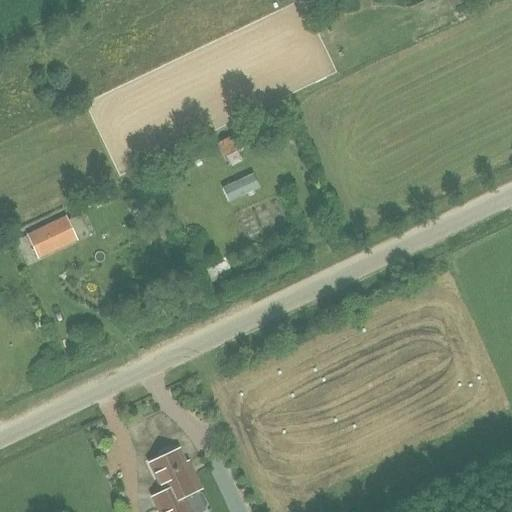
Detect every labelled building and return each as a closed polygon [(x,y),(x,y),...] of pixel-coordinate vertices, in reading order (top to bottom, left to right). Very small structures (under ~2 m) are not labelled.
[(237,140),(225,146),(231,158),(243,152),(237,140)] [(228,202),(259,188),(252,173),(221,188),(228,202)] [(38,259),(77,241),(65,216),(27,235),(38,259)] [(77,221),(83,239),(92,236),(85,218),(77,221)] [(154,499),(159,511),(188,511),(183,499),(197,492),(178,452),(151,465),(165,494),(154,499)]
